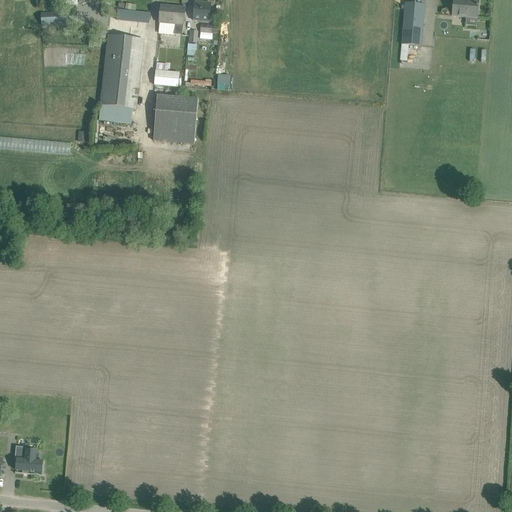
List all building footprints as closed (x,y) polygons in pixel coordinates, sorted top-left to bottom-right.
[(479,2),(459,0),(453,0),(452,17),(477,20),(479,2)] [(211,4),(195,2),(194,12),(193,21),(209,23),(210,14),(211,4)] [(425,5),(405,3),(402,44),(408,44),(422,45),(425,5)] [(162,7),(161,7),(160,17),(160,23),(175,25),(174,35),(182,36),(183,25),(184,25),(184,19),(185,9),(177,8),(177,10),(162,8),(162,7)] [(69,12),(41,14),(42,26),(70,24),(69,12)] [(201,25),(200,33),(212,34),(212,25),(201,25)] [(199,32),(190,31),(188,42),(197,44),(199,32)] [(144,40),(108,36),(100,106),(136,110),(144,40)] [(161,94),(175,95),(176,87),(178,87),(179,88),(181,67),(156,64),(154,85),(162,86),(161,94)] [(219,74),(218,89),(230,90),(231,75),(219,74)] [(157,96),(154,130),(195,133),(198,99),(157,96)] [(412,147),(410,176),(511,184),(511,156),(418,148),(419,133),(511,140),(511,106),(463,103),(464,98),(453,97),(453,102),(417,99),(414,132),(412,147)] [(26,448),(16,447),(15,458),(18,458),(16,471),(42,473),(43,461),(36,461),(37,451),(26,450),(26,448)]
